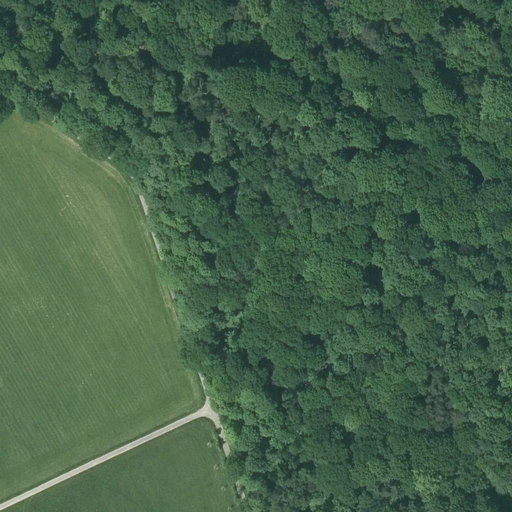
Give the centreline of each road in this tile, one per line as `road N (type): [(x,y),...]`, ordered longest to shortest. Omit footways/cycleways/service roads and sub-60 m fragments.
road 1 (track): [(0,86),(133,172),(246,511)]
road 2 (track): [(212,407),(0,507)]
road 3 (track): [(349,247),(185,327)]
road 4 (track): [(238,0),(341,129)]
